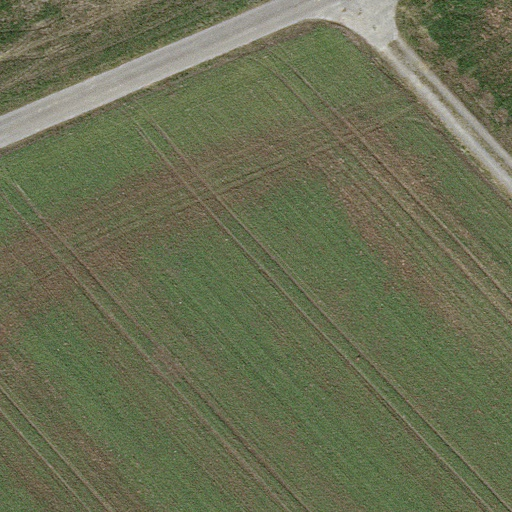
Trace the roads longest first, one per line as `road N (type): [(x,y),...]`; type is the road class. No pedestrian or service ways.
road 1 (track): [(0,131),(300,0)]
road 2 (track): [(369,0),(511,155)]
